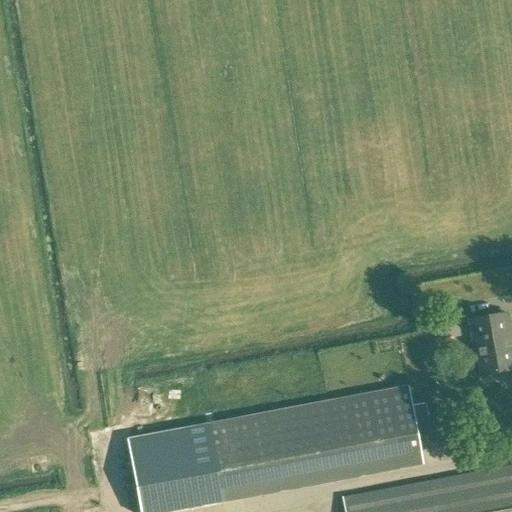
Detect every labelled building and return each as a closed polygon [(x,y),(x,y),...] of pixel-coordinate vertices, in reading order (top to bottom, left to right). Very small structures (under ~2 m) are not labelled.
[(448,314),(427,318),(431,336),(452,332),(448,314)] [(483,379),(510,375),(505,343),(508,343),(503,315),(469,321),(474,349),(478,348),(483,379)] [(205,425),(221,504),(421,466),(407,388),(205,425)] [(424,405),(410,408),(417,440),(430,438),(424,405)] [(205,425),(127,440),(140,511),(181,511),(221,504),(205,425)] [(511,511),(511,465),(342,500),(343,511),(511,511)]
